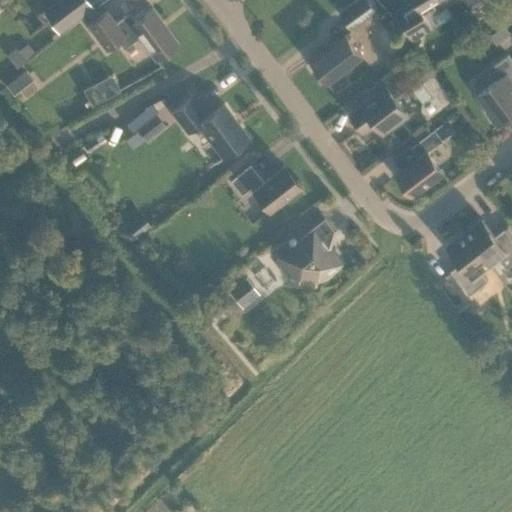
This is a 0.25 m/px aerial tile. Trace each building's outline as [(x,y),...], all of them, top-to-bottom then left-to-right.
[(53,0),(42,9),(58,30),(92,5),(88,0),(53,0)] [(371,0),(353,0),(340,10),(353,27),(378,9),(371,0)] [(430,13),(447,2),(445,0),(412,0),(396,10),(413,37),(437,23),(430,13)] [(155,57),(178,40),(151,5),(134,18),(132,15),(123,14),(115,20),(106,8),(87,22),(106,48),(118,39),(123,46),(138,34),(155,57)] [(487,27),(497,42),(511,32),(501,18),(487,27)] [(328,81),(363,55),(346,32),(311,59),(328,81)] [(6,53),(17,66),(26,59),(26,57),(34,51),(27,41),(18,48),(16,45),(6,53)] [(511,113),(511,57),(508,52),(494,63),(502,74),(477,93),(488,108),(486,110),(498,124),(511,113)] [(25,67),(5,82),(13,92),(23,85),(28,92),(38,84),(25,67)] [(453,97),(434,71),(422,79),(432,93),(423,100),(422,108),(428,116),(453,97)] [(101,99),(92,83),(84,87),(92,103),(101,99)] [(384,132),(408,113),(387,85),(351,112),(365,130),(377,121),(384,132)] [(191,95),(172,109),(187,129),(197,122),(222,156),(249,136),(223,101),(205,114),(191,95)] [(155,111),(136,125),(146,139),(165,124),(155,111)] [(413,194),(444,170),(429,149),(452,131),(443,121),(412,145),(420,155),(397,173),(413,194)] [(88,150),(99,143),(94,135),(83,142),(88,150)] [(73,159),(84,152),(79,144),(68,152),(73,159)] [(250,184),(269,209),(300,186),(283,164),(263,180),(250,162),(230,178),(241,192),(250,184)] [(136,236),(151,225),(140,211),(126,223),(136,236)] [(483,217),(465,231),(490,263),(499,256),(507,266),(511,262),(511,235),(505,226),(496,234),(483,217)] [(340,261),(330,249),(324,241),(326,239),(326,232),(320,233),(312,222),(295,236),(279,249),(277,258),(288,272),(294,268),(298,273),(316,275),(321,271),(330,272),(330,269),(340,261)] [(482,269),(490,263),(465,231),(448,244),(461,261),(451,268),(470,292),(489,278),(482,269)] [(465,304),(459,309),(469,322),(479,314),(469,301),(465,304)]
